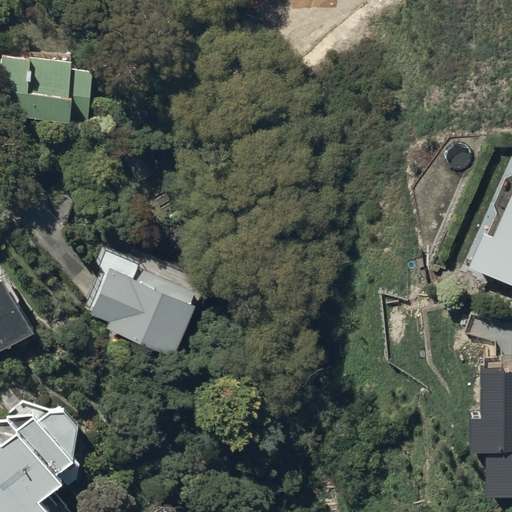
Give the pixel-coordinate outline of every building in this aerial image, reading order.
[(71,54),(1,51),(0,67),(0,78),(11,78),(9,113),(89,116),(91,64),(70,63),(71,54)] [(481,225),(467,259),(511,279),(511,168),(504,171),(492,201),(495,209),(486,227),(481,225)] [(109,261),(90,309),(109,317),(107,323),(174,350),(203,276),(141,252),(134,270),(109,261)] [(0,343),(34,323),(1,270),(0,270),(0,343)] [(511,362),(480,362),(479,404),(468,404),(467,441),(483,441),(482,487),(511,487),(511,362)] [(0,437),(0,511),(45,511),(48,509),(36,495),(60,475),(55,470),(73,455),(77,421),(64,405),(48,406),(39,416),(32,409),(0,438),(0,437)] [(176,511),(171,506),(165,507),(159,501),(146,511),(176,511)]
